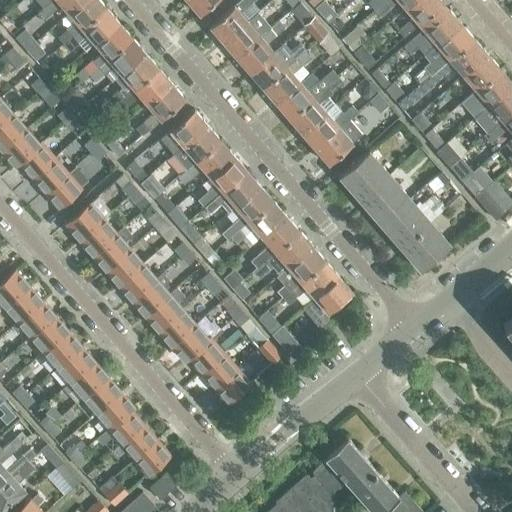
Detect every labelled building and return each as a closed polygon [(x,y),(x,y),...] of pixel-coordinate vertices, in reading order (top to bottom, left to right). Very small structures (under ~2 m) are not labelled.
[(51,0),(39,0),(31,7),(37,13),(51,0)] [(82,0),(51,0),(37,13),(43,20),(61,4),(68,12),(82,0)] [(105,6),(100,0),(82,0),(68,12),(76,21),(57,37),(63,43),(105,6)] [(186,0),(199,14),(214,0),(186,0)] [(239,0),(233,5),(209,26),(223,41),(247,20),(257,12),(258,10),(251,1),(252,0),(239,0)] [(338,14),(325,0),(324,0),(315,8),(328,22),(338,14)] [(371,0),(369,2),(374,9),(383,0),(371,0)] [(383,0),(374,9),(379,15),(395,0),(398,0),(405,8),(414,0),(383,0)] [(395,33),(400,39),(443,2),(440,0),(414,0),(405,8),(413,17),(395,33)] [(0,1),(0,17),(8,11),(0,1)] [(294,7),(291,10),(304,25),(305,24),(314,16),(301,1),(294,7)] [(63,43),(68,49),(87,34),(94,42),(119,21),(105,6),(63,43)] [(428,34),(436,44),(461,23),(447,7),(423,28),(405,44),(410,50),(428,34)] [(257,12),(247,20),(223,41),(236,56),(260,36),(269,27),(257,12)] [(315,40),(317,38),(326,30),(314,16),(305,24),(304,25),(303,25),(315,40)] [(269,27),(275,33),(284,26),(278,20),(269,27)] [(132,36),(119,21),(94,42),(102,51),(84,67),(89,73),(107,57),(132,36)] [(445,53),(426,69),(431,75),(449,59),(474,38),(461,23),(436,44),(445,53)] [(269,27),(260,36),(236,56),(249,72),(273,51),(265,42),(275,33),(269,27)] [(15,37),(25,49),(33,43),(35,40),(25,28),(15,37)] [(353,50),(363,42),(352,28),(342,37),(353,50)] [(330,53),(339,46),(326,30),(317,38),(330,53)] [(145,52),(132,36),(107,57),(89,73),(94,80),(104,72),(111,80),(114,78),(120,73),(145,52)] [(398,103),(404,110),(456,66),(463,74),(487,53),(474,38),(449,59),(431,75),(398,103)] [(6,39),(0,44),(0,47),(11,60),(19,53),(6,39)] [(34,59),(41,53),(33,43),(25,49),(34,59)] [(249,72),(262,87),(286,66),(304,50),(298,43),(289,51),(282,43),(273,51),(249,72)] [(368,68),(376,61),(362,46),(354,52),(368,68)] [(304,50),(286,66),(262,87),(275,102),(299,81),(291,72),(309,56),(304,50)] [(158,67),(145,52),(120,73),(114,78),(122,87),(100,105),(105,111),(115,103),(134,88),(158,67)] [(26,61),(19,53),(11,60),(24,76),(32,69),(26,61)] [(463,74),(476,89),(500,68),(487,53),(463,74)] [(47,59),(40,65),(47,73),(53,67),(47,59)] [(138,93),(147,103),(171,82),(158,67),(134,88),(115,103),(120,109),(138,93)] [(76,74),(81,80),(89,74),(83,68),(76,74)] [(385,88),(391,83),(377,68),(372,72),(385,88)] [(482,96),(489,104),(511,84),(511,81),(500,68),(476,89),(455,107),(460,114),(482,96)] [(410,80),(403,72),(399,76),(406,83),(410,80)] [(325,74),(307,90),(299,81),(275,102),(288,117),(312,96),(330,80),(325,74)] [(45,84),(38,75),(30,83),(37,91),(45,84)] [(336,86),(330,80),(312,96),(288,117),(301,132),(325,111),(317,102),(336,86)] [(394,80),(391,83),(385,88),(396,100),(404,92),(394,80)] [(142,134),(184,97),(171,82),(147,103),(154,111),(136,127),(142,134)] [(363,95),(368,100),(377,92),(369,83),(364,87),(363,95)] [(52,92),(45,84),(37,91),(43,98),(52,92)] [(487,133),(502,119),(511,110),(511,84),(489,104),(473,118),(487,133)] [(78,110),(88,101),(77,88),(67,97),(78,110)] [(383,108),(391,102),(381,90),(373,96),(383,108)] [(0,97),(0,123),(13,112),(0,97)] [(432,101),(419,111),(411,118),(422,130),(429,124),(425,120),(430,116),(431,117),(439,110),(432,101)] [(351,104),(333,120),(325,111),(301,132),(314,147),(348,118),(357,111),(351,104)] [(63,121),(71,114),(64,106),(56,113),(63,121)] [(408,114),(411,118),(419,111),(415,107),(408,114)] [(183,145),(207,124),(193,108),(159,138),(172,154),(183,145)] [(489,141),(507,125),(511,130),(511,110),(502,119),(484,135),(489,141)] [(0,123),(0,147),(1,149),(26,127),(13,112),(0,123)] [(71,114),(63,121),(76,137),(85,130),(71,114)] [(361,134),(348,118),(314,147),(328,163),(361,134)] [(220,139),(207,124),(183,145),(172,154),(185,168),(185,169),(196,160),(220,139)] [(1,149),(15,164),(18,161),(39,143),(38,142),(26,127),(1,149)] [(445,142),(431,127),(424,133),(437,148),(445,142)] [(76,137),(89,152),(97,145),(85,130),(76,137)] [(111,133),(104,140),(117,155),(124,149),(111,133)] [(41,140),(38,142),(39,143),(18,161),(31,176),(54,156),(49,150),(58,143),(50,134),(42,141),(41,140)] [(209,175),(233,154),(220,139),(196,160),(185,169),(185,168),(177,175),(183,181),(201,166),(209,175)] [(89,152),(96,159),(104,152),(97,145),(89,152)] [(448,145),(439,153),(449,165),(450,163),(458,157),(448,145)] [(338,175),(379,222),(408,197),(367,150),(338,175)] [(246,169),(233,154),(209,175),(217,184),(199,199),(205,206),(222,190),(246,169)] [(31,176),(44,191),(67,171),(54,156),(31,176)] [(450,163),(449,165),(462,180),(471,173),(473,171),(459,156),(458,157),(450,163)] [(134,159),(127,166),(140,182),(148,175),(134,159)] [(235,205),(259,184),(246,169),(222,190),(205,206),(210,213),(228,197),(235,205)] [(81,186),(67,171),(44,191),(57,207),(81,186)] [(148,175),(140,182),(153,196),(162,188),(163,187),(151,172),(148,175)] [(476,195),(477,194),(483,188),(471,173),(463,180),(476,195)] [(121,188),(127,196),(136,188),(129,181),(121,188)] [(273,199),(259,184),(235,205),(243,215),(225,230),(231,236),(248,220),(273,199)] [(127,196),(134,203),(142,196),(136,188),(127,196)] [(162,188),(153,196),(166,212),(175,204),(162,188)] [(495,218),(497,217),(503,211),(483,188),(477,194),(476,195),(475,195),(495,218)] [(97,195),(65,223),(79,238),(103,217),(110,211),(97,195)] [(420,269),(433,258),(449,244),(408,197),(379,222),(420,269)] [(261,235),(286,214),(273,199),(248,220),(231,236),(236,243),(254,227),(261,235)] [(175,204),(166,212),(180,227),(189,220),(175,204)] [(147,218),(154,226),(162,219),(155,211),(147,218)] [(299,229),(286,214),(261,235),(269,245),(252,260),(257,266),(275,250),(299,229)] [(116,232),(103,217),(79,238),(92,253),(116,232)] [(154,226),(161,234),(169,226),(162,219),(154,226)] [(200,236),(192,226),(185,233),(193,242),(200,236)] [(92,253),(105,268),(129,247),(124,240),(130,235),(123,227),(116,232),(92,253)] [(312,245),(299,229),(275,250),(257,266),(252,271),(259,278),(272,266),(279,273),(312,245)] [(200,236),(193,242),(206,258),(214,251),(200,236)] [(173,248),(180,256),(188,249),(182,241),(173,248)] [(325,260),(312,245),(279,273),(276,276),(284,285),(278,290),(283,296),(325,260)] [(129,247),(105,268),(118,284),(143,262),(129,247)] [(180,256),(187,264),(195,257),(188,249),(180,256)] [(118,284),(131,299),(156,277),(149,269),(155,263),(149,256),(143,262),(118,284)] [(314,296),(338,275),(325,260),(283,296),(288,302),(306,287),(314,296)] [(0,299),(4,305),(28,284),(15,268),(0,281),(0,299)] [(199,278),(206,286),(214,279),(208,271),(199,278)] [(144,314),(154,305),(169,292),(162,285),(169,280),(162,272),(156,277),(131,299),(136,305),(144,314)] [(232,288),(239,282),(230,272),(224,278),(232,288)] [(352,290),(338,275),(314,296),(321,304),(303,320),(310,328),(328,312),(327,311),(352,290)] [(206,286),(213,294),(221,287),(214,279),(206,286)] [(241,299),(248,293),(239,282),(232,288),(241,299)] [(4,305),(17,320),(41,299),(28,284),(4,305)] [(176,286),(169,292),(154,305),(144,314),(157,329),(182,308),(177,302),(184,295),(176,286)] [(54,314),(46,305),(41,299),(17,320),(30,335),(54,314)] [(226,309),(232,317),(241,309),(234,302),(226,309)] [(182,308),(157,329),(170,344),(195,323),(182,308)] [(232,317),(239,324),(247,317),(241,309),(232,317)] [(266,309),(257,317),(267,329),(277,321),(266,309)] [(68,329),(54,314),(30,335),(44,350),(68,329)] [(504,326),(511,334),(511,316),(503,324),(504,325),(503,326),(503,327),(504,326)] [(208,337),(195,323),(170,344),(184,360),(187,357),(187,356),(208,338),(208,337)] [(272,333),(285,349),(294,341),(281,326),(272,333)] [(57,365),(81,344),(68,329),(44,350),(57,365)] [(187,356),(187,357),(200,371),(223,351),(210,336),(208,337),(208,338),(187,356)] [(280,355),(266,339),(258,347),(272,362),(280,355)] [(94,360),(81,344),(57,365),(70,380),(94,360)] [(236,366),(223,351),(200,371),(213,386),(236,366)] [(107,375),(94,360),(70,380),(83,395),(107,375)] [(250,382),(250,381),(236,366),(213,386),(227,402),(250,382)] [(120,390),(107,375),(83,395),(76,401),(83,409),(89,403),(96,411),(120,390)] [(26,392),(19,384),(11,391),(18,399),(26,392)] [(102,431),(109,425),(109,426),(130,407),(131,408),(133,405),(120,390),(96,411),(85,420),(90,426),(95,423),(102,431)] [(33,399),(26,392),(18,399),(25,406),(33,399)] [(112,434),(120,443),(143,423),(131,408),(130,407),(109,426),(109,425),(102,431),(95,437),(101,444),(112,434)] [(53,422),(46,414),(38,421),(45,428),(53,422)] [(60,429),(53,422),(45,428),(52,436),(60,429)] [(126,450),(133,458),(156,438),(143,423),(120,443),(106,455),(112,462),(126,450)] [(0,461),(10,452),(21,442),(15,435),(0,448),(0,447),(0,461)] [(90,442),(85,437),(78,436),(72,441),(81,450),(90,442)] [(314,473),(330,491),(344,480),(372,511),(381,511),(385,508),(390,511),(423,511),(404,490),(398,495),(346,436),(323,457),(324,457),(312,471),(314,473)] [(170,453),(156,438),(133,458),(146,474),(170,453)] [(47,443),(39,450),(56,467),(63,460),(47,443)] [(80,451),(73,444),(65,451),(72,458),(80,451)] [(86,459),(80,451),(72,458),(79,466),(86,459)] [(0,487),(5,482),(5,481),(27,460),(22,454),(16,459),(10,452),(0,461),(0,487)] [(0,510),(24,489),(17,481),(33,466),(27,460),(5,481),(5,482),(0,487),(0,510)] [(63,478),(71,487),(80,479),(63,460),(56,467),(48,474),(56,484),(63,478)] [(159,497),(176,482),(165,470),(148,485),(159,497)] [(337,500),(330,491),(314,473),(310,477),(306,473),(275,500),(276,502),(265,511),(331,511),(331,505),(337,500)] [(113,475),(107,481),(99,488),(112,503),(126,491),(113,475)] [(133,499),(145,511),(156,511),(159,510),(142,491),(133,499)] [(43,511),(30,497),(13,511),(43,511)] [(85,511),(102,511),(107,509),(98,499),(85,511)] [(129,511),(145,511),(133,499),(124,506),(129,511)]
